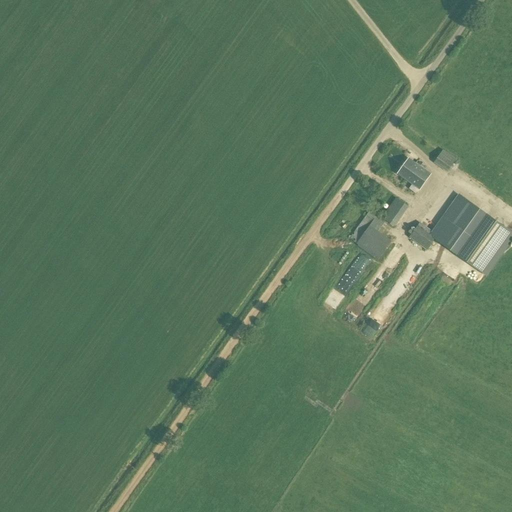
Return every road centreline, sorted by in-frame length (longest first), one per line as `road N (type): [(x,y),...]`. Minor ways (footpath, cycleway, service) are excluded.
road 1 (track): [(117,511),(332,213)]
road 2 (unclassified): [(332,213),(485,0)]
